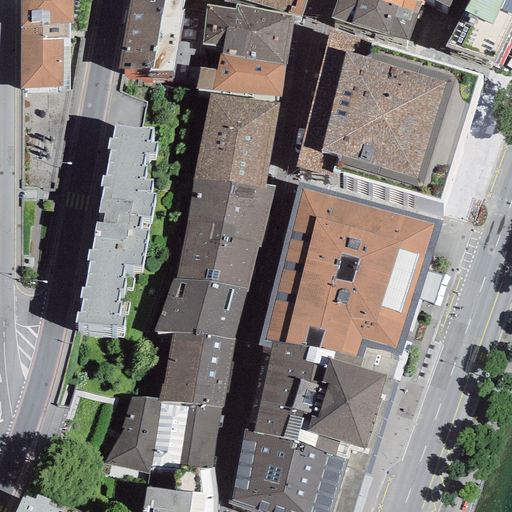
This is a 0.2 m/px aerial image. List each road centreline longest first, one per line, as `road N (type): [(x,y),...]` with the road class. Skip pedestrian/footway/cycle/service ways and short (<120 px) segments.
road 1 (residential): [(116,0),(57,322),(26,430)]
road 2 (residential): [(4,0),(4,367),(11,418),(26,430)]
road 3 (secondary): [(399,511),(511,194)]
